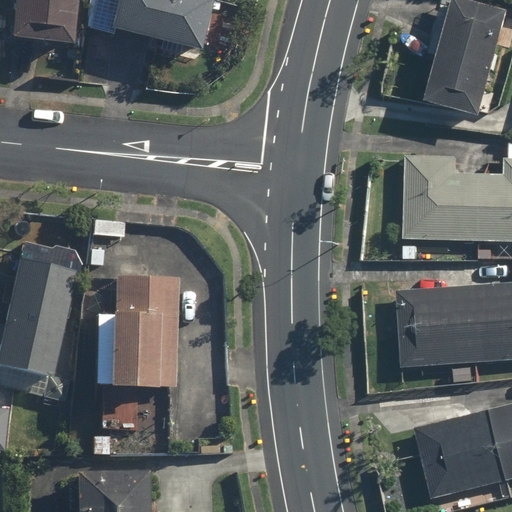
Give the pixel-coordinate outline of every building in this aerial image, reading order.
[(71,0),(11,0),(8,44),(67,49),(71,0)] [(111,0),(103,37),(197,59),(209,6),(183,0),(111,0)] [(503,15),(450,2),(425,106),(477,119),(503,15)] [(455,157),(404,155),(402,240),(511,242),(511,145),(505,146),(504,178),(455,177),(455,157)] [(0,316),(0,369),(42,381),(71,276),(15,261),(0,316)] [(109,318),(90,317),(87,392),(106,392),(104,432),(167,435),(174,279),(111,276),(109,318)] [(511,284),(394,294),(400,371),(511,362),(511,284)] [(511,480),(511,404),(411,431),(429,501),(511,480)] [(144,511),(145,473),(70,473),(70,511),(144,511)]
